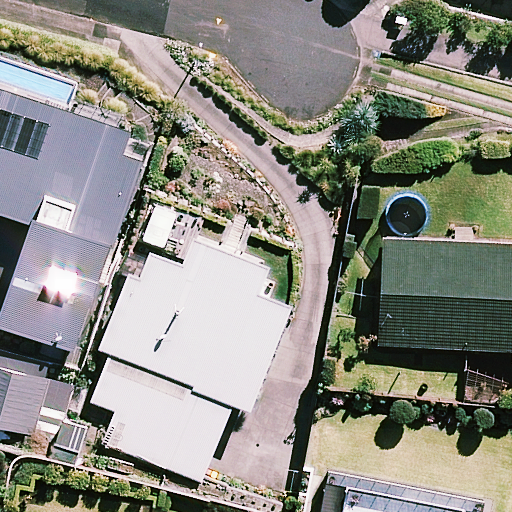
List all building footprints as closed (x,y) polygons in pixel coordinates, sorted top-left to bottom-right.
[(76,87),(0,60),(0,218),(34,230),(0,330),(0,331),(75,357),(141,167),(121,160),(129,138),(66,116),(76,87)] [(271,267),(197,237),(184,268),(144,252),(85,400),(116,413),(103,445),(202,485),(233,409),(250,416),(292,311),(259,298),(271,267)] [(511,248),(384,241),(378,348),(511,355),(511,365),(511,248)] [(50,367),(0,352),(0,430),(28,439),(50,367)] [(484,511),(486,502),(327,474),(320,511),(484,511)]
